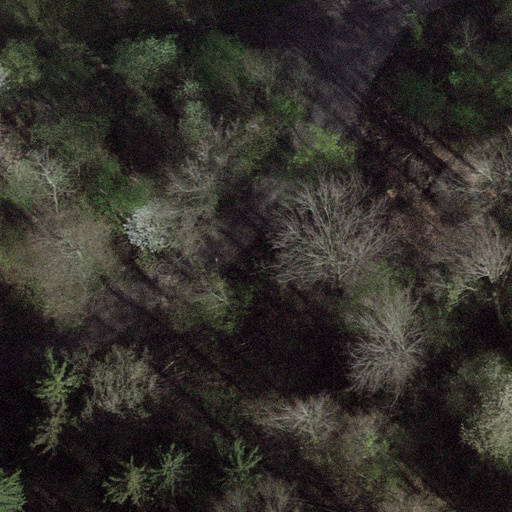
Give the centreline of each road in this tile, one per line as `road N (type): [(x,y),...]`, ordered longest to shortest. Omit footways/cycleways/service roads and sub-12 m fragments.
road 1 (track): [(0,364),(160,289),(265,206),(307,158),(332,106),(361,1)]
road 2 (track): [(0,58),(361,1)]
